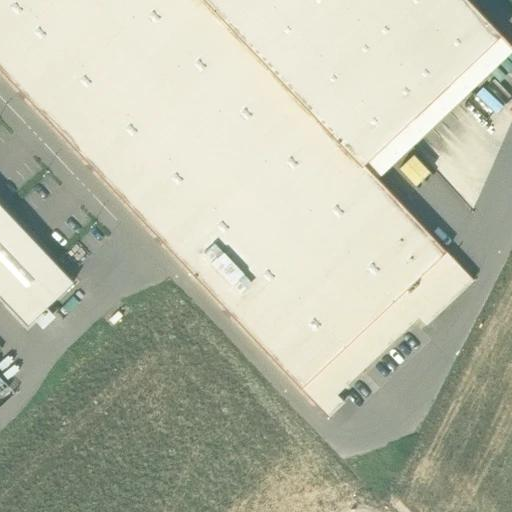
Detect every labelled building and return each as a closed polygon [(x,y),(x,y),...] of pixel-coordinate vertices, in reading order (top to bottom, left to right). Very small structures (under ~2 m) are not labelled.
[(362,166),(205,0),(0,0),(0,68),(121,197),(302,388),(447,251),(378,178),(365,164),(362,166)] [(502,34),(469,0),(205,0),(362,166),(365,164),(427,104),(502,34)] [(511,51),(511,44),(502,34),(365,164),(378,178),(511,51)] [(393,165),(412,186),(432,168),(412,147),(393,165)] [(74,277),(0,200),(0,293),(30,324),(69,286),(74,277)] [(447,251),(302,388),(329,417),(344,402),(337,394),(419,316),(427,324),(472,282),(474,280),(447,251)]
